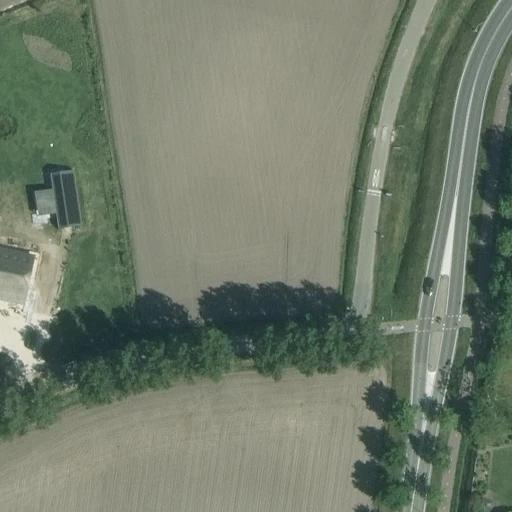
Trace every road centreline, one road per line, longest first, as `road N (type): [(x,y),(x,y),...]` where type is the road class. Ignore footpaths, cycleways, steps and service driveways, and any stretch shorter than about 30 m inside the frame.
road 1 (unclassified): [(0,410),(133,356),(356,330),(381,134),(425,0)]
road 2 (secondary): [(409,511),(470,95),(484,49),(511,6)]
